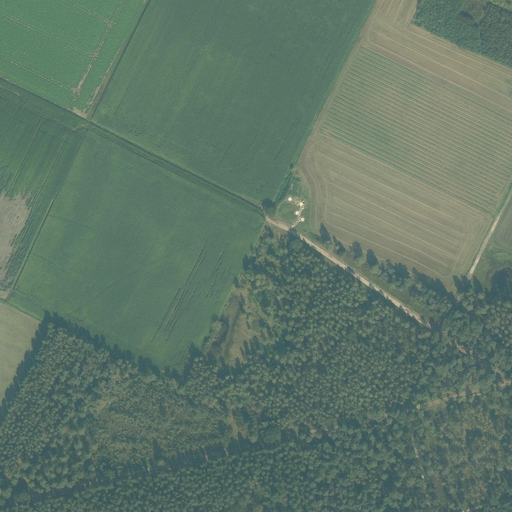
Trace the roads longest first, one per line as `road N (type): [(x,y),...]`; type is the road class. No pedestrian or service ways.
road 1 (track): [(508,385),(312,243),(86,124)]
road 2 (track): [(0,502),(406,410)]
road 3 (track): [(371,0),(264,215)]
road 4 (track): [(440,333),(511,190)]
road 5 (track): [(146,0),(86,124)]
